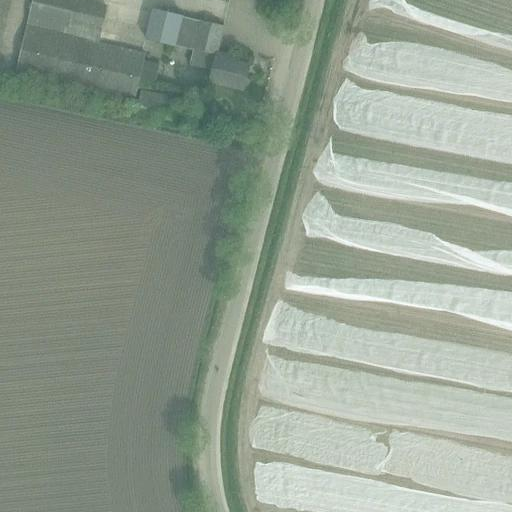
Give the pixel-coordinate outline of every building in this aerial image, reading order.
[(0,0),(0,38),(8,0),(0,0)] [(146,54),(99,43),(107,6),(83,0),(32,0),(15,75),(134,104),(146,54)] [(145,39),(174,46),(181,17),(152,10),(145,39)] [(224,27),(200,21),(189,65),(213,71),(210,82),(243,90),(250,64),(232,60),(233,56),(218,52),(224,27)] [(141,91),(137,113),(176,122),(180,100),(141,91)]
